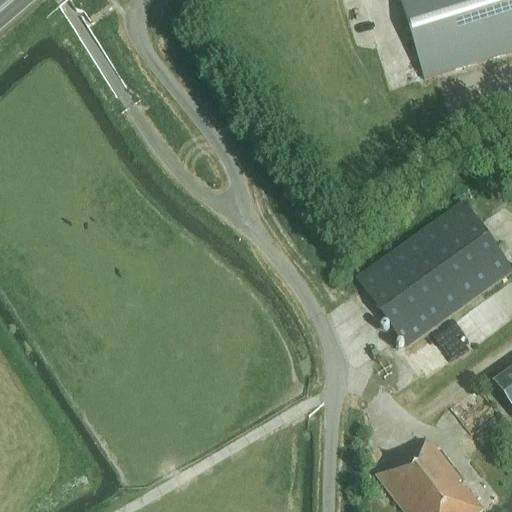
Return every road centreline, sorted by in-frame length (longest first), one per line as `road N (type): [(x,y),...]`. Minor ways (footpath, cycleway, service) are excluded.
road 1 (unclassified): [(328,511),(333,390),(313,307),(242,224),(234,173),(134,28),(142,0)]
road 2 (track): [(333,390),(122,511)]
road 3 (track): [(333,390),(359,387),(402,418),(418,418),(511,350)]
